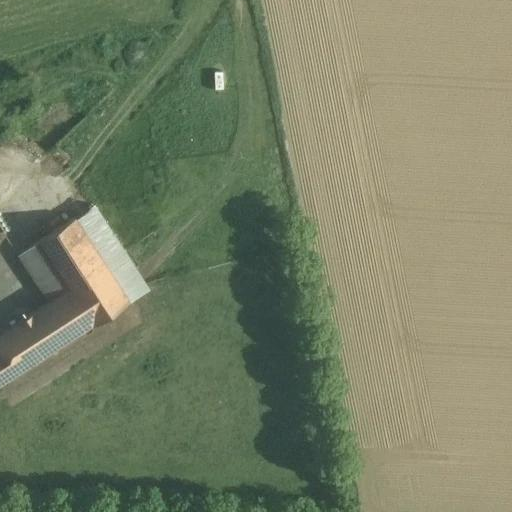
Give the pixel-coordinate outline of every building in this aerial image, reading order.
[(75,215),(38,239),(47,252),(59,271),(95,247),(75,215)] [(38,239),(20,251),(28,264),(47,252),(38,239)] [(130,299),(95,247),(59,271),(70,288),(93,322),(93,323),(130,299)] [(59,271),(47,252),(28,264),(20,251),(17,253),(49,301),(70,288),(59,271)] [(49,301),(0,333),(0,370),(6,379),(93,322),(70,288),(49,301)]
